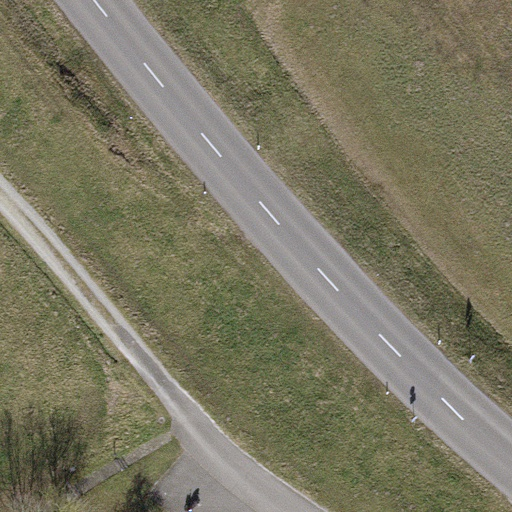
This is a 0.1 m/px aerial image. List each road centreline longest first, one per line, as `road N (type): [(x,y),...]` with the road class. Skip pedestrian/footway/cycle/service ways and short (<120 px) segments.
road 1 (secondary): [(97,0),(196,128),(349,301),(511,455)]
road 2 (track): [(0,190),(245,476),(296,511)]
